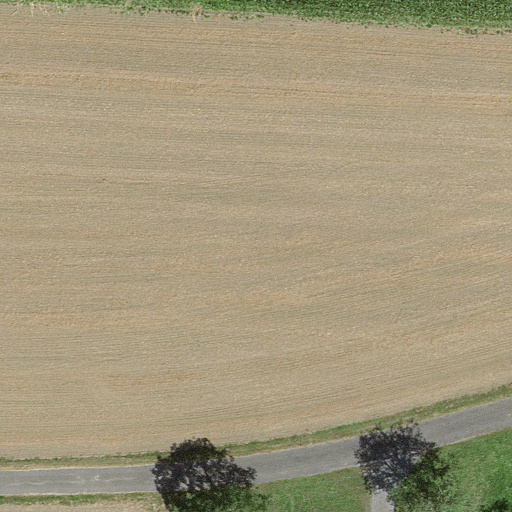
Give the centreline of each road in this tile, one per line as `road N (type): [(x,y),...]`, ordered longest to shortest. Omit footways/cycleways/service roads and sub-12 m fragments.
road 1 (track): [(0,472),(241,466),(383,446)]
road 2 (residential): [(383,446),(511,413)]
